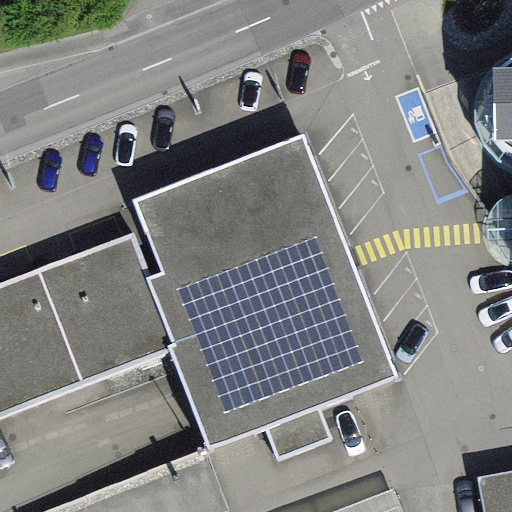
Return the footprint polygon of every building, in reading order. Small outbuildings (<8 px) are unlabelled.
[(511,62),(508,63),(482,81),(481,116),(495,145),(511,159),(511,62)] [(213,453),(402,381),(308,138),(136,204),(164,277),(149,283),(177,355),(213,453)] [(0,425),(177,355),(149,283),(132,241),(0,293),(0,425)] [(511,511),(511,477),(490,481),(494,511),(511,511)] [(405,511),(402,501),(370,511),(405,511)]
